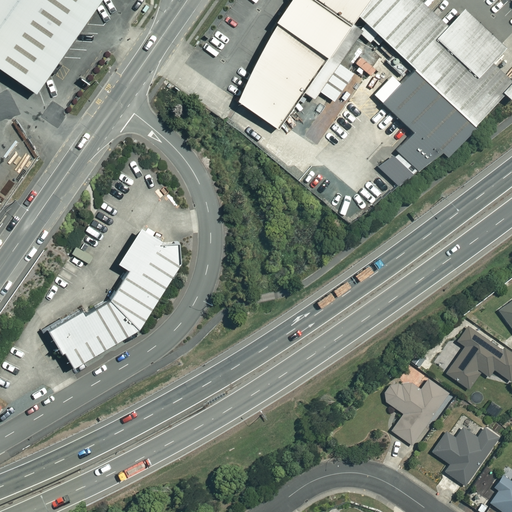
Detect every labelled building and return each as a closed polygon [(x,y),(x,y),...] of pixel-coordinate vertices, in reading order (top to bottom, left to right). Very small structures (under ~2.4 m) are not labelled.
[(0,0),(0,69),(29,90),(92,0),(0,0)] [(356,17),(367,0),(286,0),(288,2),(273,24),(275,25),(235,103),(276,131),(303,93),(351,24),(356,17)] [(364,25),(359,30),(362,32),(360,34),(369,43),(372,40),(378,45),(382,41),(413,70),(472,128),(502,96),(511,103),(511,101),(511,81),(511,83),(491,64),(504,49),(462,10),(446,27),(417,0),(367,0),(356,17),(364,25)] [(362,32),(359,30),(351,24),(303,93),(313,100),(319,92),(333,102),(352,74),(339,65),(360,34),(362,32)] [(472,128),(413,70),(399,84),(390,76),(373,95),(381,103),(381,104),(412,133),(396,151),(398,154),(394,157),(392,156),(376,167),(397,187),(442,153),(446,158),(474,130),(472,128)] [(130,269),(110,298),(86,313),(85,308),(51,328),(73,366),(141,327),(181,264),(180,242),(168,243),(142,226),(119,262),(130,269)] [(511,298),(496,310),(511,330),(511,298)] [(499,349),(465,324),(452,343),(449,341),(433,364),(466,388),(479,370),(486,375),(491,368),(507,380),(511,373),(511,354),(501,346),(499,349)] [(416,390),(395,375),(379,397),(400,412),(388,429),(409,443),(445,392),(425,378),(416,390)] [(475,437),(460,427),(453,437),(443,431),(429,450),(448,463),(443,471),(462,485),(497,437),(482,426),(475,437)] [(511,511),(511,476),(510,479),(500,472),(491,485),(497,489),(488,502),(503,511),(511,511)]
